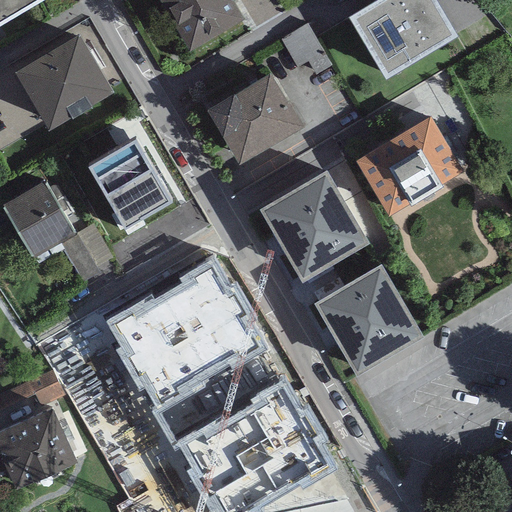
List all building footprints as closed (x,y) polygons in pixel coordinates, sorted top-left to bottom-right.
[(0,0),(0,25),(44,0),(0,0)] [(245,23),(231,0),(157,0),(190,55),(245,23)] [(433,0),(386,0),(349,22),(385,83),(457,41),(433,0)] [(313,29),(284,40),(296,71),(325,60),(313,29)] [(114,96),(79,38),(14,77),(49,134),(114,96)] [(272,76),(206,113),(237,169),(304,133),(272,76)] [(463,177),(430,120),(355,163),(389,220),(463,177)] [(158,172),(132,129),(75,163),(104,213),(142,191),(138,184),(158,172)] [(328,177),(261,213),(300,285),(367,248),(328,177)] [(43,183),(4,206),(34,259),(60,244),(83,283),(99,274),(96,268),(76,235),(74,236),(43,183)] [(93,225),(76,235),(96,268),(113,258),(93,225)] [(380,271),(316,307),(357,379),(421,342),(380,271)] [(52,410),(0,431),(0,459),(14,495),(76,469),(52,410)] [(308,431),(245,467),(270,511),(322,511),(347,498),(308,431)]
